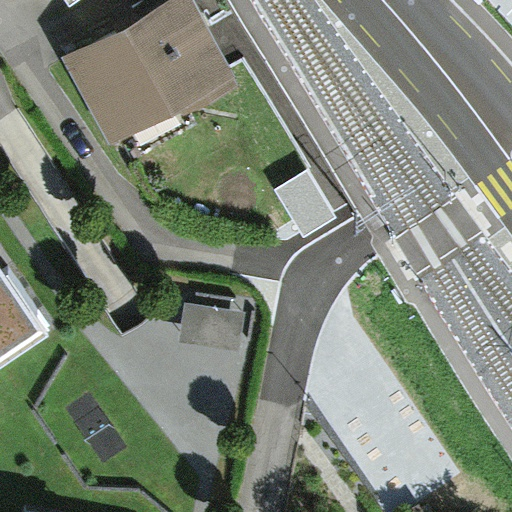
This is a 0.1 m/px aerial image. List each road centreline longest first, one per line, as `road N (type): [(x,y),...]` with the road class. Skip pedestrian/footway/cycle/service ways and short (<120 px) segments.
road 1 (residential): [(374,222),(313,280),(263,511)]
road 2 (primary): [(386,0),(511,147)]
